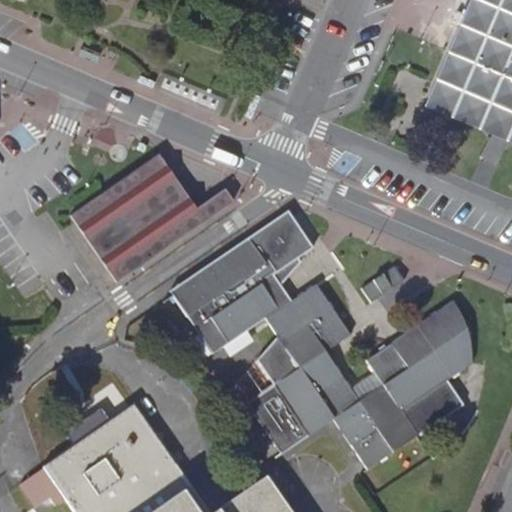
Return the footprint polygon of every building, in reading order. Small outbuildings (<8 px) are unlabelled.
[(469,0),(435,82),(448,88),(483,0),(469,0)] [(511,0),(483,0),(448,88),(443,97),(498,121),(511,126),(511,0)] [(492,134),(498,121),(443,97),(448,88),(435,82),(425,106),(492,134)] [(511,126),(498,121),(492,134),(511,142),(511,126)] [(162,156),(160,155),(73,214),(118,282),(235,201),(227,188),(199,207),(162,156)] [(277,227),(293,217),(289,211),(273,222),(277,227)] [(469,329),(449,299),(366,358),(383,383),(359,398),(325,349),(350,332),(316,282),(291,299),(280,283),(300,260),(297,256),(312,246),(293,217),(277,227),(273,222),(248,239),(251,243),(227,260),(225,255),(187,282),(189,285),(177,294),(191,314),(188,317),(201,335),(204,333),(217,352),(267,318),(279,337),(259,360),(276,385),(251,402),(248,404),(258,418),(262,414),(287,452),(336,418),(371,469),(422,433),(447,416),(444,411),(464,398),(450,378),(475,361),(469,329)] [(399,263),(388,270),(398,287),(410,279),(399,263)] [(387,294),(398,287),(388,270),(377,278),(387,294)] [(377,301),(387,294),(377,278),(366,286),(377,301)] [(189,285),(187,282),(171,292),(188,317),(191,314),(177,294),(189,285)] [(204,333),(201,335),(214,355),(217,352),(204,333)] [(276,385),(259,360),(234,377),(251,402),(276,385)] [(207,511),(142,415),(130,409),(44,468),(74,511),(289,511),(266,479),(218,511),(207,511)]
